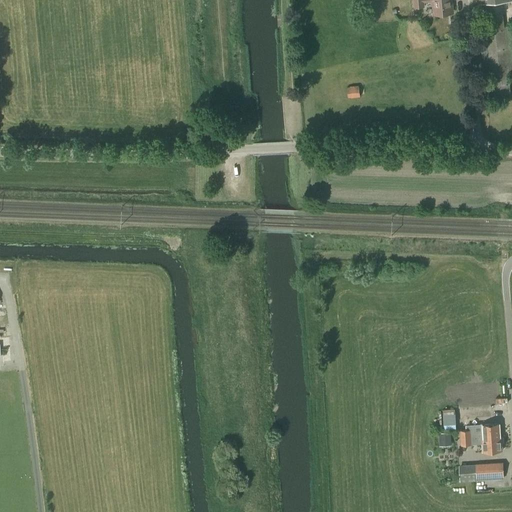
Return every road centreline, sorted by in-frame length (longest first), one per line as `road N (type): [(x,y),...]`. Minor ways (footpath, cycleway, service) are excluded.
road 1 (unclassified): [(0,150),(291,147)]
road 2 (unclassified): [(475,148),(291,147)]
road 3 (unclassified): [(475,148),(465,0)]
road 4 (track): [(297,147),(285,0)]
road 5 (unclassified): [(39,511),(21,371)]
